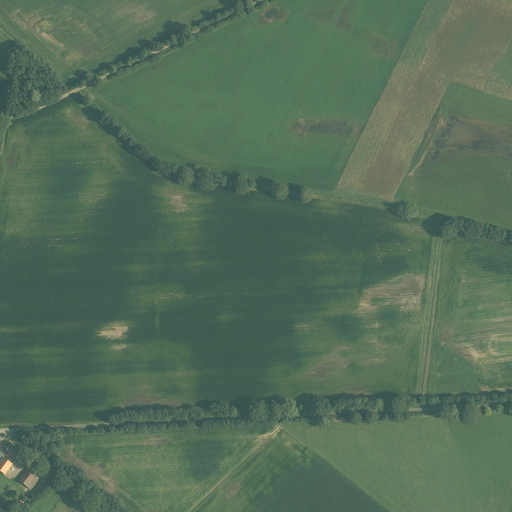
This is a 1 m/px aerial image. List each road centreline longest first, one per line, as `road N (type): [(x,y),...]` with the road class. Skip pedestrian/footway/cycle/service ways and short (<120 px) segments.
road 1 (unclassified): [(511,401),(0,427)]
road 2 (track): [(260,0),(59,96),(0,112)]
